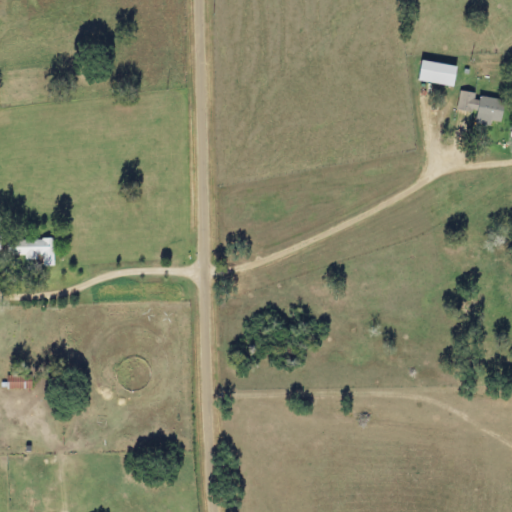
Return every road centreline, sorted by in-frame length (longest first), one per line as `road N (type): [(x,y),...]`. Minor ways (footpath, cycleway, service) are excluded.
road 1 (residential): [(216,511),(205,386),(202,0)]
road 2 (residential): [(207,266),(233,266),(304,239),(468,159),(511,154)]
road 3 (residential): [(205,386),(273,410),(511,466)]
